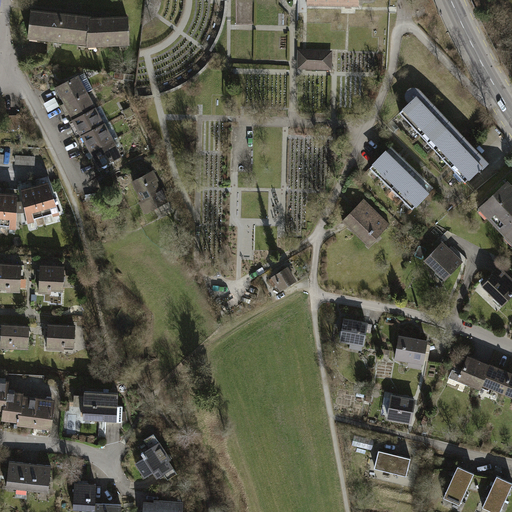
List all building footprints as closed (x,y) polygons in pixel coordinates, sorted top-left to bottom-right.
[(88,16),(31,10),(28,39),(86,46),(88,16)] [(126,46),(125,15),(88,16),(86,46),(126,46)] [(330,53),(301,52),(300,67),(330,68),(330,53)] [(78,77),(55,89),(64,105),(87,92),(78,77)] [(399,112),(464,183),(479,169),(481,171),(490,163),(416,84),(409,84),(406,87),(405,94),(411,101),(399,112)] [(87,92),(64,105),(72,120),(95,107),(87,92)] [(95,107),(72,120),(81,136),(104,123),(95,107)] [(19,116),(3,115),(2,130),(18,131),(19,116)] [(104,123),(81,136),(90,152),(113,140),(104,123)] [(113,140),(90,152),(99,168),(122,156),(113,140)] [(369,166),(379,177),(401,155),(390,145),(369,166)] [(379,177),(390,187),(411,166),(401,155),(379,177)] [(35,157),(16,157),(15,167),(35,167),(35,157)] [(390,187),(401,198),(422,176),(411,166),(390,187)] [(173,212),(152,172),(128,184),(144,216),(154,211),(159,219),(173,212)] [(401,198),(411,208),(433,187),(422,176),(401,198)] [(479,208),(511,243),(511,188),(506,182),(479,208)] [(61,215),(48,183),(34,188),(44,221),(61,215)] [(34,188),(21,191),(26,224),(44,221),(34,188)] [(0,229),(17,230),(17,195),(3,195),(0,226),(0,229)] [(341,220),(368,246),(389,225),(363,199),(341,220)] [(440,240),(423,259),(437,271),(434,274),(443,282),(463,261),(440,240)] [(0,265),(0,292),(20,294),(21,266),(0,265)] [(39,266),(38,293),(49,293),(49,299),(59,299),(59,294),(62,294),(64,268),(39,266)] [(511,279),(497,266),(480,284),(494,297),(491,300),(500,308),(511,295),(511,279)] [(287,269),(274,277),(282,289),(295,281),(287,269)] [(368,321),(343,316),(338,340),(349,342),(348,348),(362,351),(368,321)] [(75,326),(47,324),(45,351),(64,353),(64,350),(73,350),(75,326)] [(27,327),(0,326),(0,348),(27,350),(27,327)] [(432,340),(398,334),(394,358),(408,360),(406,367),(426,371),(432,340)] [(448,377),(477,389),(488,362),(467,353),(459,371),(451,368),(448,377)] [(511,371),(488,362),(479,384),(494,389),(491,397),(500,401),(503,393),(511,371)] [(511,371),(503,393),(511,396),(511,371)] [(23,393),(5,390),(2,413),(1,422),(19,424),(23,397),(23,393)] [(118,395),(84,393),(84,397),(72,396),(72,408),(83,409),(82,421),(122,423),(123,407),(117,407),(118,395)] [(415,401),(391,396),(387,419),(411,423),(415,401)] [(38,399),(23,397),(19,424),(19,428),(34,430),(38,399)] [(54,401),(38,399),(34,430),(50,432),(54,401)] [(143,459),(134,465),(145,480),(152,475),(156,480),(163,475),(168,482),(178,475),(169,463),(172,461),(154,435),(144,441),(150,449),(140,456),(143,459)] [(373,442),(354,437),(351,447),(370,452),(373,442)] [(410,461),(379,452),(374,470),(405,479),(410,461)] [(30,465),(8,462),(5,489),(27,492),(30,465)] [(30,465),(27,492),(35,493),(48,494),(51,467),(30,465)] [(474,476),(457,469),(443,499),(460,506),(474,476)] [(501,511),(511,489),(511,485),(496,478),(482,510),(486,511),(501,511)] [(96,486),(74,484),(73,511),(82,511),(93,511),(94,504),(96,486)] [(183,511),(184,502),(153,501),(153,504),(144,504),(143,511),(183,511)]
